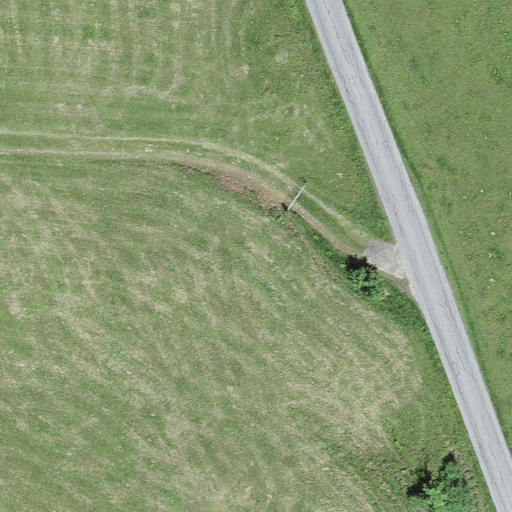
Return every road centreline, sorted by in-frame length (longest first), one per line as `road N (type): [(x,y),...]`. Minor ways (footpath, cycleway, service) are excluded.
road 1 (unclassified): [(321,0),(511,497)]
road 2 (track): [(430,288),(338,235),(262,176),(180,152),(0,147)]
